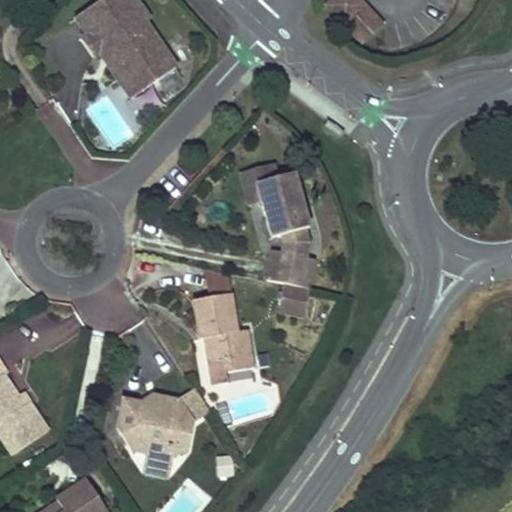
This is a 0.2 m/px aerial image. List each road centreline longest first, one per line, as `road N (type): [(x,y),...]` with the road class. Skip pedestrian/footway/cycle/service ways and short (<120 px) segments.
road 1 (tertiary): [(457,257),(388,390),(304,511)]
road 2 (unclassified): [(105,210),(269,22)]
road 3 (unclassified): [(33,230),(42,264),(82,278),(103,267),(114,248),(105,210)]
